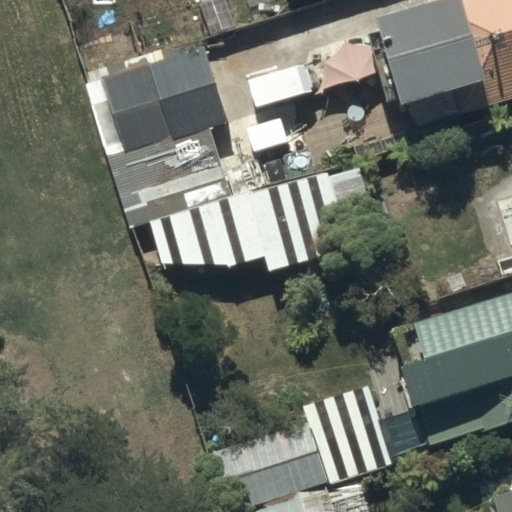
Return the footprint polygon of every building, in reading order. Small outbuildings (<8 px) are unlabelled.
[(436,16),(373,35),(398,120),(459,101),(465,121),(511,106),(511,0),(458,0),(433,8),(436,16)] [(207,51),(105,83),(128,157),(230,126),(207,51)] [(181,168),(114,191),(128,232),(230,198),(219,163),(184,175),(181,168)] [(511,198),(496,203),(511,253),(511,252),(511,198)] [(424,415),(434,451),(511,428),(511,306),(409,336),(420,373),(398,380),(410,419),(424,415)] [(268,511),(366,481),(396,473),(372,396),(308,415),(312,427),(214,457),(230,511),(268,511)] [(376,511),(366,481),(268,511),(376,511)] [(511,511),(511,494),(498,499),(501,511),(511,511)]
